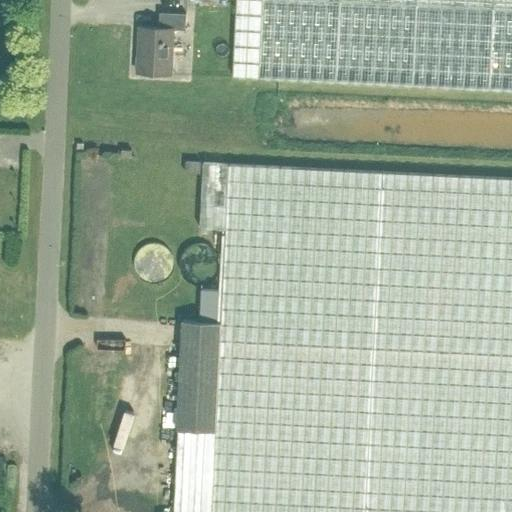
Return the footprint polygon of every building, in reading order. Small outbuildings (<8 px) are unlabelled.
[(511,0),(236,0),(233,76),(511,89),(511,0)] [(186,29),(186,13),(160,12),(159,27),(139,26),(138,72),(172,73),(174,28),(186,29)] [(174,511),(511,511),(511,177),(203,162),(200,227),(225,228),(223,288),(202,287),(202,297),(201,320),(221,321),(215,430),(178,428),(174,511)] [(185,162),(185,172),(201,173),(201,162),(185,162)] [(221,321),(201,320),(183,319),(177,428),(178,428),(215,430),(221,321)]
